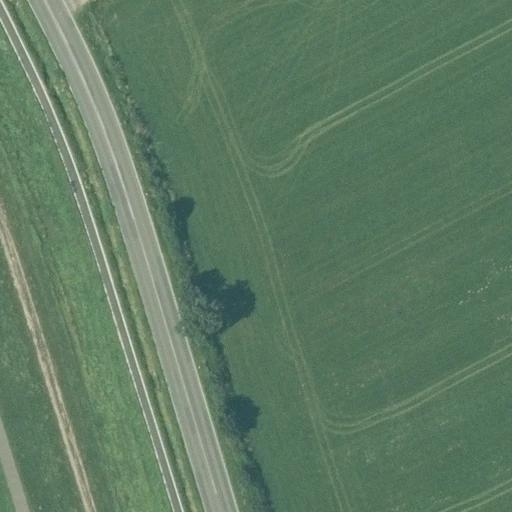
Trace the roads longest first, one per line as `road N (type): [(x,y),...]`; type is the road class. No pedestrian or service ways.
road 1 (secondary): [(221,511),(132,210),(44,0)]
road 2 (track): [(0,206),(90,511)]
